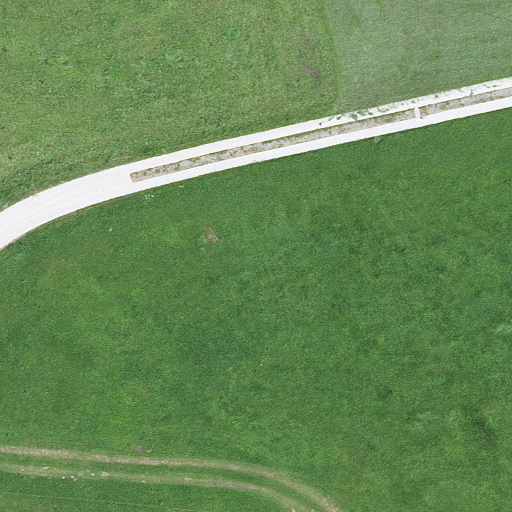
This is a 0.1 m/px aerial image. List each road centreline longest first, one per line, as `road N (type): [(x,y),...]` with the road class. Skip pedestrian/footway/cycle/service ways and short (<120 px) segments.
road 1 (track): [(511,92),(133,177),(0,229)]
road 2 (track): [(0,457),(242,475),(278,484),(323,511)]
